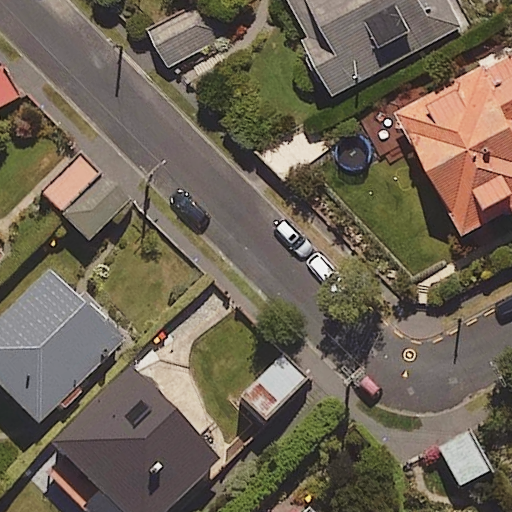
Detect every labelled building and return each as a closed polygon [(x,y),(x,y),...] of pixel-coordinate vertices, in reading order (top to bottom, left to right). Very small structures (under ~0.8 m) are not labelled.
[(284,0),(333,97),(465,29),(450,0),(284,0)] [(151,35),(169,68),(220,39),(203,7),(151,35)] [(511,56),(398,117),(463,240),(511,213),(511,56)] [(0,111),(15,103),(0,73),(0,111)] [(124,213),(81,161),(41,195),(84,247),(124,213)] [(117,348),(44,277),(0,322),(0,398),(35,432),(117,348)] [(305,383),(280,360),(238,405),(262,428),(305,383)] [(170,511),(214,471),(126,379),(48,453),(96,503),(86,511),(170,511)] [(487,476),(468,439),(438,454),(457,492),(487,476)]
